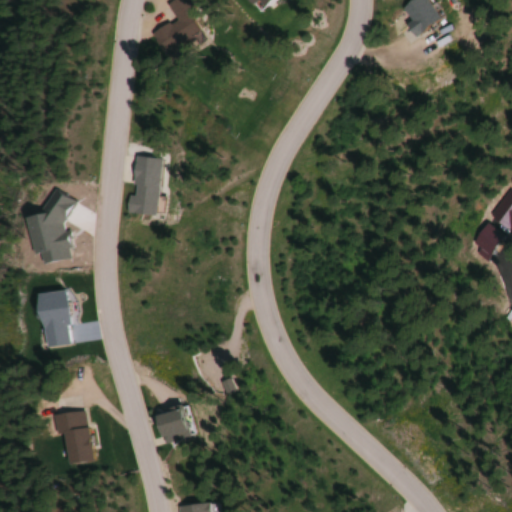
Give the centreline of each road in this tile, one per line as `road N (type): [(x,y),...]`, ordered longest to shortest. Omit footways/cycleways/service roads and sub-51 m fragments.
road 1 (residential): [(426,511),(302,386),(261,297),(256,250),(267,189),(347,43),(357,0)]
road 2 (residential): [(157,511),(111,342),(101,263),(128,0)]
